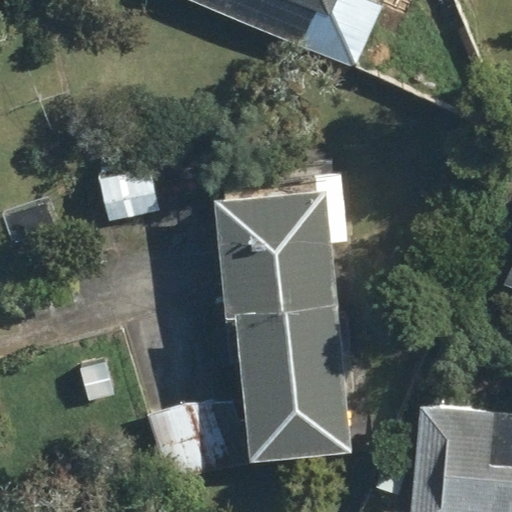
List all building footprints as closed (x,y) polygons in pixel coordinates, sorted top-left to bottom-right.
[(159,156),(104,162),(111,214),(165,207),(159,156)] [(340,170),(224,179),(232,293),(247,292),(258,442),(362,433),(340,170)] [(65,193),(3,211),(14,249),(76,231),(65,193)] [(502,395),(428,388),(416,507),(385,504),(384,511),(511,511),(511,446),(497,445),(502,395)] [(254,445),(251,392),(155,398),(159,467),(255,461),(254,445)]
